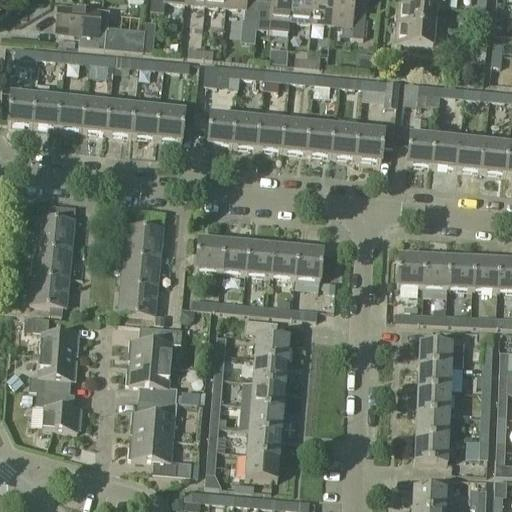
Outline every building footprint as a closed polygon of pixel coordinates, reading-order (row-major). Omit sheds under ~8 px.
[(184,10),(184,0),(150,0),(149,17),(162,18),(164,8),(184,10)] [(184,0),(184,10),(204,11),(204,0),(184,0)] [(204,0),(204,11),(224,13),(225,0),(204,0)] [(225,0),(224,13),(244,14),(240,47),(254,49),(255,34),(258,5),(258,0),(225,0)] [(268,36),(269,25),(290,26),(291,0),(270,0),(270,6),(258,5),(255,34),(268,36)] [(291,0),(290,26),(309,28),(311,0),(291,0)] [(311,0),(309,28),(330,30),(332,0),(311,0)] [(332,0),(330,30),(350,31),(349,42),(362,44),(365,14),(352,13),(353,0),(332,0)] [(435,12),(435,13),(446,14),(447,0),(409,0),(409,8),(409,9),(435,12)] [(475,0),(474,16),(479,17),(484,17),(485,0),(475,0)] [(433,32),(435,13),(435,12),(409,9),(409,8),(398,7),(396,28),(433,32)] [(495,8),(494,26),(504,26),(506,9),(495,8)] [(103,55),(106,31),(98,30),(99,18),(57,14),(55,41),(78,43),(76,53),(103,55)] [(479,17),(477,36),(487,37),(489,18),(484,17),(479,17)] [(142,59),(151,60),(155,28),(146,27),(142,59)] [(431,53),(433,32),(396,28),(394,50),(431,53)] [(140,51),(142,37),(130,36),(129,50),(140,51)] [(487,37),(477,36),(474,61),(484,62),(487,37)] [(492,49),(490,62),(500,63),(502,49),(492,49)] [(39,65),(40,55),(14,53),(12,69),(38,71),(39,65)] [(199,64),(200,54),(187,53),(186,63),(199,64)] [(272,53),(270,67),(288,69),(289,54),(272,53)] [(212,56),(200,54),(199,64),(212,65),(212,56)] [(40,55),(39,65),(64,67),(65,58),(40,55)] [(307,64),(307,59),(307,56),(294,55),(293,72),(306,73),(307,64)] [(65,58),(64,67),(88,70),(89,60),(65,58)] [(307,64),(306,73),(318,74),(319,60),(307,59),(307,64)] [(89,60),(88,70),(107,72),(106,83),(112,84),(113,72),(114,62),(89,60)] [(113,72),(137,74),(138,64),(114,62),(113,72)] [(500,63),(490,62),(489,72),(499,73),(500,63)] [(138,64),(137,74),(162,76),(163,66),(138,64)] [(189,69),(163,66),(162,76),(188,79),(189,69)] [(238,83),(239,74),(204,70),(202,91),(237,94),(238,83)] [(263,85),(264,76),(239,74),(238,83),(263,85)] [(263,85),(288,88),(289,78),(264,76),(263,85)] [(289,78),(288,88),(312,90),(313,80),(289,78)] [(313,80),(312,90),(337,92),(338,83),(313,80)] [(338,83),(337,92),(362,95),(363,85),(338,83)] [(363,85),(362,95),(384,97),(382,112),(396,114),(399,88),(363,85)] [(417,99),(438,101),(439,92),(403,88),(401,110),(415,112),(417,99)] [(462,113),(463,104),(464,94),(439,92),(438,101),(437,110),(462,113)] [(464,94),(463,104),(488,106),(489,96),(464,94)] [(511,98),(489,96),(488,106),(511,108),(511,98)] [(265,98),(264,120),(281,120),(282,99),(265,98)] [(32,133),(35,101),(10,99),(7,130),(32,133)] [(32,133),(57,135),(60,104),(35,101),(32,133)] [(60,104),(57,135),(81,138),(85,106),(60,104)] [(106,140),(109,108),(85,106),(81,138),(106,140)] [(106,140),(131,143),(134,111),(109,108),(106,140)] [(134,111),(131,143),(155,145),(158,113),(134,111)] [(158,113),(155,145),(180,147),(184,116),(158,113)] [(231,152),(234,121),(209,119),(206,149),(231,152)] [(231,152),(256,155),(259,124),(234,121),(231,152)] [(259,124),(256,155),(280,157),(284,126),(259,124)] [(280,157),(305,160),(308,129),(284,126),(280,157)] [(308,129),(305,160),(330,162),(333,131),(308,129)] [(333,131),(330,162),(354,165),(358,134),(333,131)] [(358,134),(354,165),(380,167),(381,153),(391,154),(393,139),(393,138),(383,137),(358,134)] [(405,170),(431,172),(434,142),(408,139),(405,170)] [(434,142),(431,172),(456,175),(459,144),(434,142)] [(459,144),(456,175),(480,177),(483,147),(459,144)] [(483,147),(480,177),(505,180),(508,150),(483,147)] [(36,222),(33,251),(70,255),(73,213),(42,211),(41,223),(36,222)] [(122,260),(159,263),(161,234),(124,231),(122,260)] [(219,277),(222,247),(197,244),(194,274),(219,277)] [(219,277),(244,279),(247,249),(222,247),(219,277)] [(247,249),(244,279),(268,282),(271,251),(247,249)] [(31,280),(67,283),(70,255),(33,251),(31,280)] [(271,251),(268,282),(293,284),(296,254),(271,251)] [(296,254),(293,284),(318,286),(321,256),(296,254)] [(119,288),(156,291),(159,263),(122,260),(119,288)] [(396,292),(422,293),(423,262),(398,261),(396,292)] [(423,262),(422,293),(446,294),(448,263),(423,262)] [(448,263),(446,294),(471,295),(472,265),(448,263)] [(472,265),(471,295),(496,297),(497,266),(472,265)] [(511,266),(497,266),(496,297),(511,297),(511,266)] [(65,312),(67,283),(31,280),(28,309),(49,311),(62,312),(65,312)] [(153,321),(156,291),(119,288),(116,317),(153,321)] [(335,289),(323,288),(322,296),(322,297),(334,299),(335,289)] [(215,317),(216,307),(191,305),(190,315),(215,317)] [(394,328),(420,329),(421,307),(396,306),(394,328)] [(241,310),(216,307),(215,317),(240,320),(241,310)] [(421,307),(420,329),(445,330),(445,320),(420,319),(421,307)] [(241,310),(240,320),(264,322),(265,312),(241,310)] [(61,322),(62,312),(49,311),(48,321),(61,322)] [(289,324),(290,314),(265,312),(264,322),(289,324)] [(316,317),(290,314),(289,324),(315,327),(316,317)] [(180,315),(179,328),(185,329),(191,324),(192,316),(180,315)] [(445,320),(445,330),(469,332),(470,322),(445,320)] [(154,331),(163,331),(163,323),(155,322),(154,331)] [(470,322),(469,332),(494,333),(494,323),(470,322)] [(511,323),(494,323),(494,333),(511,333),(511,323)] [(40,339),(39,361),(73,364),(75,341),(47,338),(48,325),(33,324),(32,338),(40,339)] [(254,340),(252,364),(285,366),(287,341),(275,340),(276,329),(245,326),(243,339),(254,340)] [(130,368),(169,372),(171,349),(179,350),(181,336),(139,332),(137,346),(132,345),(130,368)] [(214,360),(223,361),(225,343),(216,343),(214,360)] [(419,347),(418,372),(449,373),(461,373),(462,348),(419,347)] [(483,351),(482,374),(490,374),(491,351),(483,351)] [(507,375),(508,358),(499,358),(498,374),(507,375)] [(212,385),(222,385),(223,361),(214,360),(212,385)] [(73,364),(39,361),(37,383),(29,382),(28,396),(74,400),(68,399),(69,387),(72,387),(73,364)] [(285,366),(252,364),(251,387),(283,390),(285,366)] [(167,394),(169,372),(130,368),(128,391),(138,392),(137,405),(175,409),(176,394),(167,394)] [(418,372),(417,396),(449,397),(449,373),(418,372)] [(490,374),(482,374),(481,398),(489,398),(490,374)] [(497,398),(506,398),(507,375),(498,374),(497,398)] [(20,389),(12,379),(4,386),(13,395),(20,389)] [(212,385),(210,409),(220,410),(222,385),(212,385)] [(251,387),(249,412),(281,414),(283,390),(251,387)] [(72,413),(74,400),(28,396),(28,397),(35,398),(34,411),(42,412),(41,421),(44,421),(42,435),(76,438),(78,414),(72,413)] [(449,397),(417,396),(416,420),(448,421),(449,397)] [(489,398),(481,398),(479,422),(488,422),(489,398)] [(497,398),(497,422),(505,423),(506,398),(497,398)] [(31,409),(32,400),(21,399),(21,408),(31,409)] [(132,441),(172,445),(175,409),(137,405),(136,418),(134,418),(132,441)] [(220,410),(210,409),(208,432),(218,433),(220,410)] [(247,435),(279,438),(281,414),(249,412),(247,435)] [(448,421),(416,420),(415,444),(447,445),(448,421)] [(488,422),(479,422),(478,446),(487,446),(488,422)] [(505,423),(497,422),(496,447),(504,447),(505,423)] [(218,433),(208,432),(206,457),(216,458),(223,458),(224,444),(217,443),(218,433)] [(247,435),(245,460),(277,462),(279,438),(247,435)] [(172,445),(132,441),(130,465),(152,467),(151,480),(189,483),(190,469),(170,467),(172,445)] [(446,470),(447,445),(415,444),(414,469),(446,470)] [(487,465),(487,446),(478,446),(478,464),(487,465)] [(504,447),(496,447),(495,471),(503,471),(504,447)] [(213,481),(216,458),(206,457),(204,480),(213,481)] [(277,462),(245,460),(243,484),(275,487),(277,462)] [(421,493),(442,493),(443,484),(421,483),(421,493)] [(412,511),(443,511),(444,493),(442,493),(421,493),(413,492),(412,511)] [(208,498),(185,496),(182,505),(184,506),(183,511),(198,511),(199,507),(208,508),(208,498)] [(468,511),(484,511),(485,496),(476,496),(476,507),(469,507),(468,511)] [(208,508),(233,510),(233,501),(208,498),(208,508)] [(233,501),(233,510),(251,511),(257,511),(258,503),(233,501)] [(258,503),(257,511),(282,511),(282,505),(258,503)] [(493,503),(492,511),(501,511),(501,503),(493,503)]
